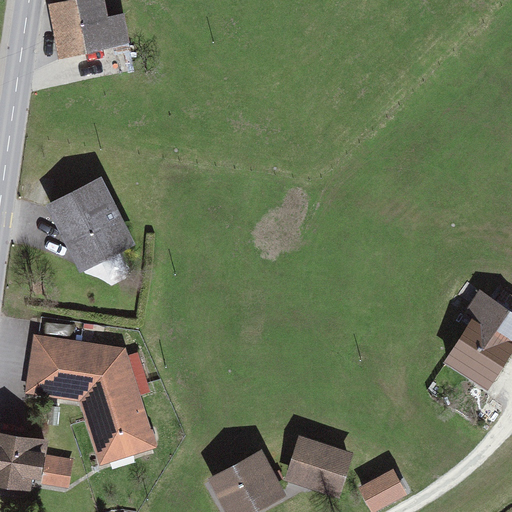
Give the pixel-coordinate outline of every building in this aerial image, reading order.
[(94,3),(41,12),(50,64),(128,51),(122,18),(97,22),(94,3)] [(93,181),(37,209),(69,272),(125,244),(93,181)] [(466,329),(442,362),(480,389),(507,352),(511,355),(511,301),(499,292),(488,307),(476,299),(458,323),(466,329)] [(124,352),(30,342),(22,397),(79,405),(95,471),(154,453),(124,352)] [(37,444),(0,439),(0,489),(31,494),(37,444)] [(351,458),(295,440),(280,485),(336,503),(351,458)] [(255,455),(199,484),(213,511),(251,511),(278,499),(255,455)] [(72,465),(48,461),(43,492),(67,495),(72,465)] [(385,476),(353,494),(363,511),(371,511),(397,498),(385,476)]
